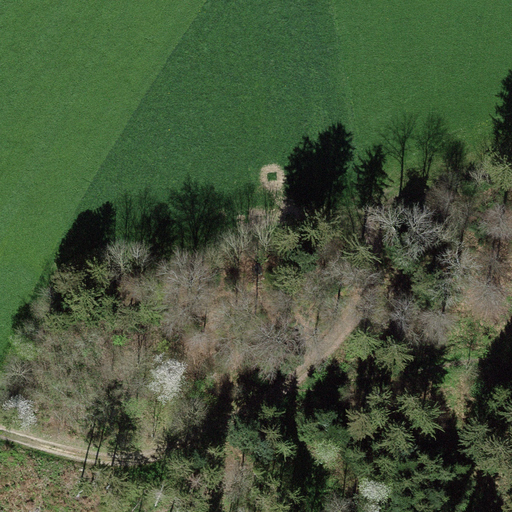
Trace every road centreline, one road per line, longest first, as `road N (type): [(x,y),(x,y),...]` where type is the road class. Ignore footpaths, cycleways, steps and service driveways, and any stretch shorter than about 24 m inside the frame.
road 1 (track): [(0,435),(133,463),(194,441),(281,390),(341,342),(370,292),(374,240)]
road 2 (track): [(511,361),(365,370),(281,390)]
